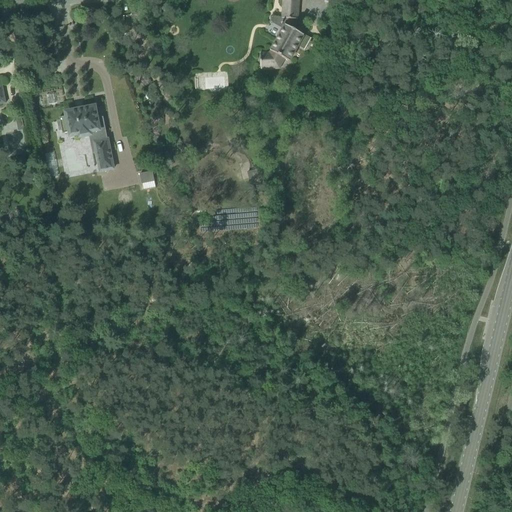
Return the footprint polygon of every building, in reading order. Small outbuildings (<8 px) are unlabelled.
[(282,24),(285,26),(277,42),(276,41),(271,49),(272,49),(271,52),(272,52),(270,55),(261,55),(261,54),(260,54),(261,69),(262,69),(261,68),(278,67),(283,59),(289,62),(303,35),(293,30),(296,25),(296,20),(297,20),(298,0),(283,0),(282,19),(283,19),(283,23),(282,24)] [(96,128),(100,149),(96,150),(100,170),(113,167),(107,138),(104,126),(103,126),(101,118),(96,119),(94,106),(85,108),(84,105),(74,107),(75,110),(66,111),(67,114),(59,116),(60,119),(57,120),(59,129),(61,129),(62,132),(70,130),(70,133),(79,132),(80,134),(90,133),(89,130),(96,128)] [(49,170),(50,178),(58,177),(57,169),(49,170)] [(260,169),(246,173),(250,186),(257,184),(257,187),(264,185),(260,169)] [(152,172),(140,174),(141,184),(142,184),(154,182),(152,172)]
